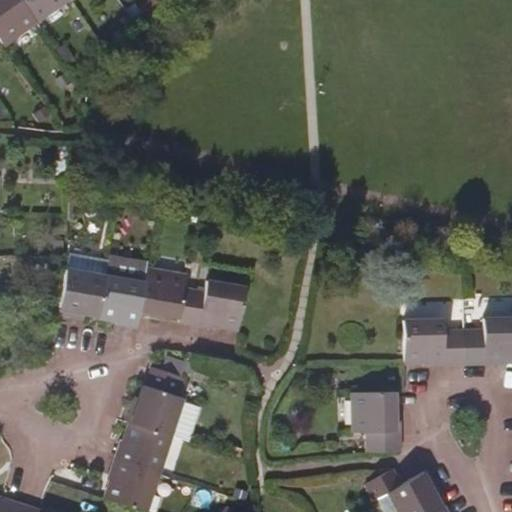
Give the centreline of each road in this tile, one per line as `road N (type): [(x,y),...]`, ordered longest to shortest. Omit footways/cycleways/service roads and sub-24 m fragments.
road 1 (residential): [(485,488),(499,421),(494,397),(480,384),(458,379),(437,387),(430,405),(436,446),(467,481)]
road 2 (residential): [(0,394),(71,459),(99,363)]
